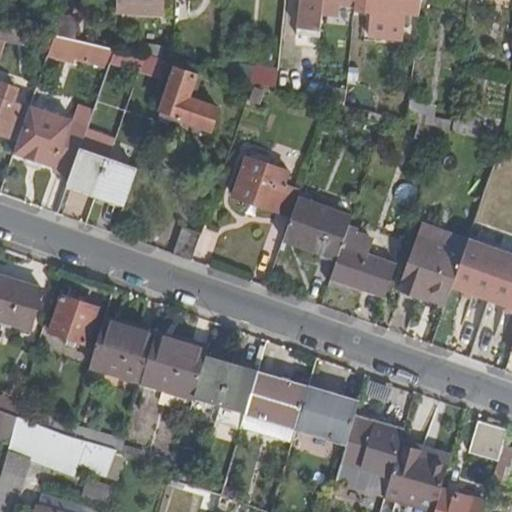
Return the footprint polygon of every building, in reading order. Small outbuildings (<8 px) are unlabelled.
[(163,0),(118,0),(118,13),(163,15),(163,0)] [(358,0),(357,13),(376,15),(374,32),(390,34),(393,0),(358,0)] [(42,34),(4,25),(0,38),(7,40),(26,45),(27,43),(39,46),(42,34)] [(56,40),(57,38),(42,34),(39,46),(53,49),(56,40)] [(56,40),(53,49),(50,59),(75,65),(76,60),(79,46),(56,40)] [(111,68),(112,65),(115,55),(79,46),(76,60),(111,68)] [(146,60),(147,60),(163,64),(166,52),(147,48),(144,59),(146,60)] [(141,75),(146,60),(144,59),(116,53),(115,55),(112,65),(141,75)] [(164,81),(169,65),(163,64),(147,60),(142,77),(164,81)] [(246,83),(274,86),(275,68),(248,65),(246,83)] [(210,133),(218,113),(190,102),(198,79),(177,71),(162,113),(183,121),(182,124),(210,133)] [(0,136),(14,141),(25,109),(15,105),(19,92),(0,84),(0,136)] [(345,108),(346,94),(313,86),(309,100),(333,106),(345,108)] [(259,107),(263,93),(256,91),(251,104),(259,107)] [(366,113),(345,108),(343,119),(362,125),(366,113)] [(72,181),(88,135),(90,129),(32,109),(16,156),(30,160),(43,165),(56,170),(55,175),(72,181)] [(431,111),(410,109),(408,124),(421,127),(434,130),(435,120),(436,118),(431,117),(431,111)] [(477,141),(478,134),(480,124),(456,118),(456,123),(454,135),(477,141)] [(444,132),(454,135),(456,123),(435,120),(434,130),(444,132)] [(439,148),(444,132),(434,130),(421,127),(417,140),(439,148)] [(477,141),(495,145),(497,139),(478,134),(477,141)] [(98,197),(110,163),(117,144),(88,135),(72,181),(69,187),(98,197)] [(43,165),(30,160),(27,167),(40,171),(43,165)] [(292,220),(301,194),(285,188),(289,175),(247,160),(233,199),(292,220)] [(126,207),(138,173),(110,163),(98,197),(126,207)] [(292,220),(285,243),(338,263),(348,235),(350,230),(353,221),(306,204),(308,197),(301,194),(292,220)] [(191,264),(201,237),(184,231),(175,258),(191,264)] [(332,281),(386,300),(398,268),(368,257),(373,243),(356,237),(348,235),(338,263),(332,281)] [(449,299),(465,254),(421,238),(402,291),(422,298),(425,291),(449,299)] [(44,291),(0,277),(0,322),(31,332),(44,291)] [(51,333),(70,340),(77,342),(87,345),(99,310),(63,298),(51,333)] [(91,369),(143,384),(155,341),(156,337),(105,322),(91,369)] [(156,337),(155,341),(172,346),(173,343),(156,337)] [(143,384),(195,399),(207,359),(209,353),(173,343),(172,346),(155,341),(143,384)] [(246,416),(259,375),(207,359),(195,399),(221,406),(216,425),(242,433),(246,416)] [(297,432),(309,391),(259,375),(246,416),(297,432)] [(359,406),(309,391),(297,432),(346,448),(355,418),(359,406)] [(0,454),(8,457),(19,419),(0,412),(0,442),(3,443),(0,454)] [(355,418),(346,448),(335,485),(385,499),(405,433),(355,418)] [(0,511),(15,511),(30,462),(77,479),(80,470),(107,480),(118,454),(94,447),(71,439),(19,419),(8,457),(0,483),(0,511)] [(502,449),(506,434),(478,425),(468,457),(496,466),(502,449)] [(71,439),(94,447),(97,437),(73,430),(71,439)] [(94,447),(118,454),(122,456),(125,446),(97,437),(94,447)] [(496,466),(491,486),(510,491),(511,484),(511,452),(502,449),(496,466)] [(197,488),(201,471),(188,468),(184,484),(197,488)] [(105,510),(111,492),(90,484),(83,502),(105,510)] [(482,511),(484,507),(440,494),(434,511),(482,511)] [(38,508),(51,511),(92,511),(93,511),(41,496),(38,508)]
